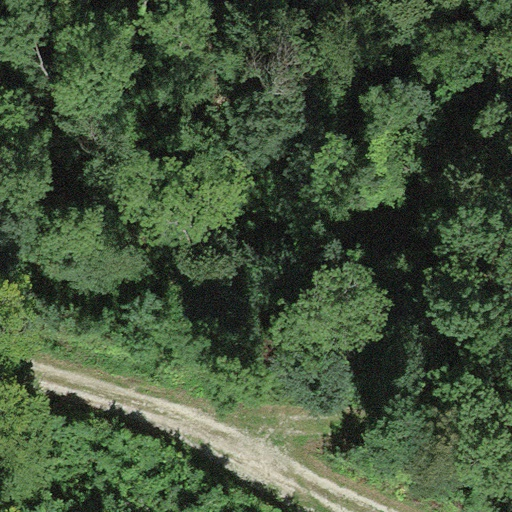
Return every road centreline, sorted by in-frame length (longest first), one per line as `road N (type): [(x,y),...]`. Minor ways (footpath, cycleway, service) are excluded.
road 1 (track): [(0,371),(244,440),(430,430),(511,443)]
road 2 (track): [(244,440),(367,511)]
